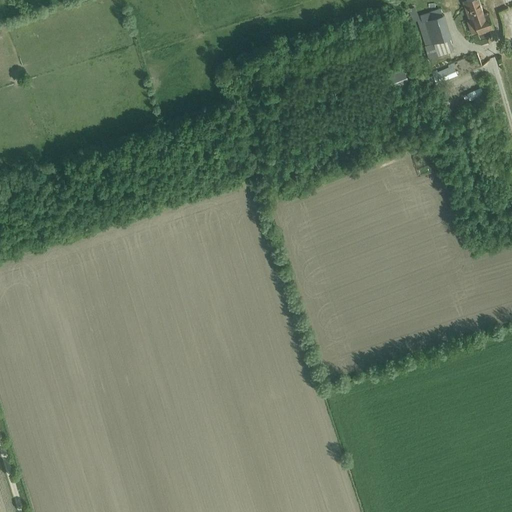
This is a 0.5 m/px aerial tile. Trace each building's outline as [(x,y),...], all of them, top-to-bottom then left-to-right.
[(479,0),(464,0),(462,1),(469,21),(467,21),(471,34),(477,32),(478,32),(478,34),(494,28),(488,13),(485,14),(479,0)] [(416,7),(408,10),(413,22),(420,20),(417,12),(416,7)] [(422,22),(418,23),(425,46),(433,43),(437,56),(454,51),(451,40),(452,38),(444,14),(442,15),(440,9),(420,15),(422,22)] [(453,67),(428,77),(431,85),(456,74),(454,69),(453,67)] [(403,68),(390,73),(397,89),(400,87),(402,91),(409,87),(408,84),(410,83),(403,68)] [(481,88),(463,96),(465,101),(483,94),(481,88)]
